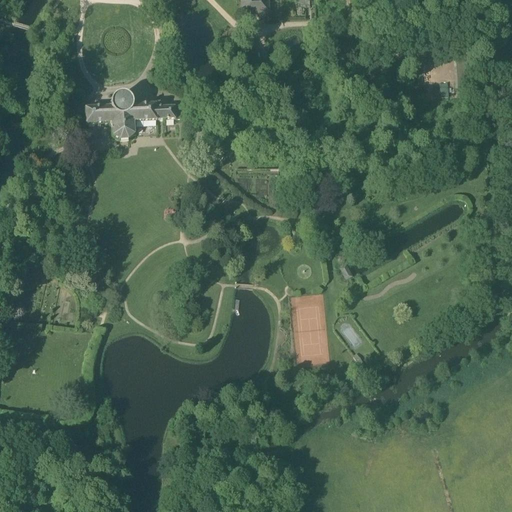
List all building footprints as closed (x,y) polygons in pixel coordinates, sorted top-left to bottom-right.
[(240,0),(241,16),(269,14),(268,0),(240,0)] [(133,108),(132,105),(131,102),(129,100),(125,98),(122,97),(119,97),(116,98),(114,100),(112,102),(111,104),(110,107),(110,110),(85,111),(85,127),(111,126),(112,139),(120,143),(128,142),(134,137),(134,125),(156,123),(175,121),(183,121),(182,109),(174,110),(174,109),(160,110),(159,106),(158,106),(155,106),(156,107),(133,108)] [(196,141),(209,140),(208,125),(195,126),(196,141)] [(320,180),(321,171),(309,170),(308,179),(320,180)] [(345,282),(352,278),(345,267),(339,270),(345,282)]
